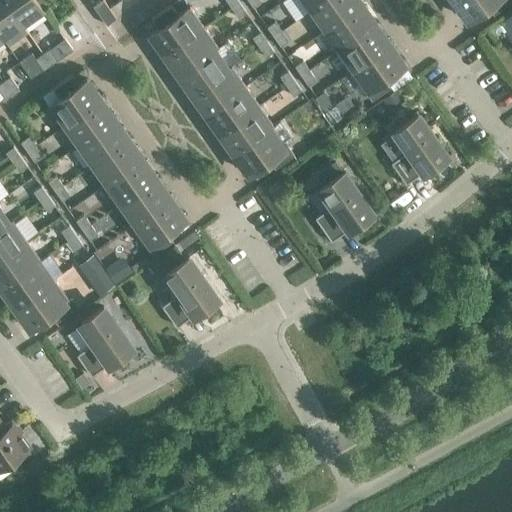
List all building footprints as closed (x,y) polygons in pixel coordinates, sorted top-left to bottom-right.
[(21,22),(4,0),(0,0),(0,34),(1,36),(21,22)] [(4,0),(21,22),(41,8),(35,0),(4,0)] [(103,0),(101,0),(93,6),(107,25),(117,19),(103,0)] [(325,0),(300,0),(309,12),(313,10),(313,9),(325,0)] [(362,4),(358,0),(325,0),(313,9),(313,10),(327,29),(362,4)] [(511,0),(454,0),(467,19),(487,5),(493,15),(511,1),(511,0)] [(246,12),(239,2),(231,8),(238,18),(246,12)] [(375,24),(362,4),(327,29),(340,48),(375,24)] [(190,7),(186,9),(175,17),(168,7),(155,16),(162,26),(151,34),(165,54),(204,27),(190,7)] [(75,10),(58,23),(73,43),(90,30),(75,10)] [(275,21),(267,27),(273,37),(282,31),(275,21)] [(389,43),(375,24),(340,48),(353,66),(354,68),(389,43)] [(218,47),(204,27),(165,54),(179,74),(214,49),(214,50),(218,47)] [(267,41),(260,31),(252,37),(259,47),(267,41)] [(289,41),(282,31),(273,37),(280,46),(289,41)] [(274,51),(267,41),(259,47),(266,57),(274,51)] [(404,64),(389,43),(354,68),(353,66),(349,69),(372,101),(391,87),(384,77),(404,64)] [(49,49),(43,54),(51,65),(57,60),(49,49)] [(227,68),(214,50),(214,49),(179,74),(193,94),(228,69),(227,68)] [(503,49),(494,53),(500,70),(510,66),(503,49)] [(51,65),(43,54),(36,58),(44,70),(51,65)] [(302,60),(294,66),(301,76),(309,70),(302,60)] [(231,65),(227,68),(228,69),(193,94),(207,113),(245,86),(231,65)] [(316,80),(309,70),(301,76),(308,86),(316,80)] [(295,81),(288,71),(280,76),(286,86),(295,81)] [(10,76),(3,81),(11,93),(18,88),(10,76)] [(76,87),(69,77),(56,86),(63,96),(48,106),(62,127),(101,99),(87,79),(76,87)] [(11,93),(3,81),(0,83),(0,91),(4,97),(11,93)] [(301,90),(295,81),(286,86),(293,96),(301,90)] [(259,105),(245,86),(207,113),(220,133),(259,105)] [(394,89),(381,98),(388,109),(401,100),(394,89)] [(322,92),(313,99),(319,108),(325,103),(326,98),(322,92)] [(115,119),(101,99),(62,127),(77,147),(81,144),(80,143),(115,119)] [(274,126),(259,105),(220,133),(234,152),(269,128),(270,129),(274,126)] [(394,130),(408,150),(390,162),(405,184),(446,155),(417,114),(394,130)] [(129,139),(115,119),(80,143),(81,144),(93,162),(94,163),(129,139)] [(283,148),(270,129),(269,128),(234,152),(249,173),(268,159),(275,169),(294,155),(287,145),(283,148)] [(28,136),(20,142),(27,152),(35,146),(28,136)] [(143,158),(129,139),(94,163),(93,162),(89,165),(104,186),(143,158)] [(394,139),(383,145),(390,157),(401,152),(394,139)] [(20,156),(14,146),(5,152),(12,162),(20,156)] [(42,156),(35,146),(27,152),(34,161),(42,156)] [(63,172),(82,158),(75,149),(56,163),(63,172)] [(27,166),(20,156),(12,162),(19,172),(27,166)] [(156,178),(143,158),(104,186),(118,205),(156,178)] [(343,171),(335,160),(324,167),(332,179),(343,171)] [(87,166),(64,183),(73,196),(96,179),(87,166)] [(320,187),(332,205),(315,217),(331,241),(372,212),(343,171),(320,187)] [(56,175),(48,181),(55,191),(63,185),(56,175)] [(170,197),(156,178),(118,205),(131,225),(170,197)] [(70,195),(63,185),(55,191),(61,201),(70,195)] [(48,195),(41,186),(33,191),(40,201),(48,195)] [(55,205),(48,195),(40,201),(47,211),(55,205)] [(185,218),(170,197),(131,225),(153,255),(172,241),(165,231),(185,218)] [(8,222),(0,210),(0,229),(9,223),(8,222)] [(84,214),(75,220),(82,230),(90,224),(84,214)] [(12,220),(8,222),(9,223),(0,229),(0,258),(26,240),(12,220)] [(97,234),(90,224),(82,230),(89,240),(97,234)] [(76,235),(69,225),(61,231),(68,240),(76,235)] [(83,244),(76,235),(68,240),(74,250),(83,244)] [(40,260),(26,240),(0,258),(0,284),(1,287),(40,260)] [(161,261),(168,271),(185,259),(178,249),(161,261)] [(94,255),(81,265),(89,277),(103,267),(94,255)] [(165,273),(179,293),(161,305),(176,326),(217,298),(188,257),(165,273)] [(107,269),(117,283),(131,273),(121,259),(107,269)] [(54,279),(40,260),(1,287),(15,307),(54,279)] [(68,299),(54,279),(15,307),(30,327),(49,313),(56,323),(79,307),(71,297),(68,299)] [(132,347),(103,306),(80,322),(94,342),(76,354),(91,375),(132,347)] [(0,420),(0,466),(7,461),(8,463),(9,465),(29,451),(28,449),(27,448),(30,446),(12,419),(3,425),(0,420)]
